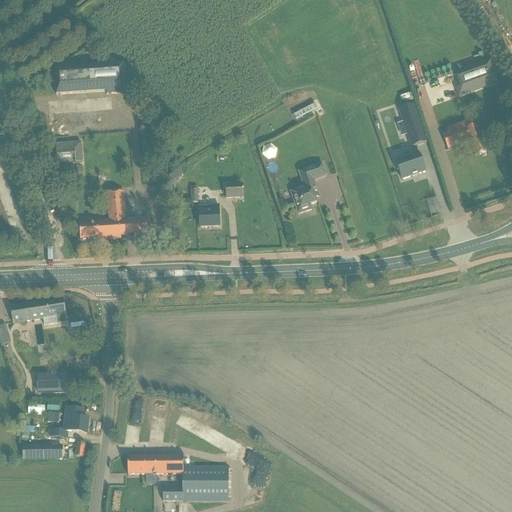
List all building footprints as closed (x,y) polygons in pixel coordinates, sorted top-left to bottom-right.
[(498,83),(490,60),(455,73),(460,88),(455,90),(458,98),(498,83)] [(127,94),(125,65),(54,70),(56,96),(106,92),(106,95),(127,94)] [(414,105),(398,110),(403,124),(406,123),(409,134),(407,135),(411,148),(426,143),(414,105)] [(447,150),(469,142),(475,158),(486,153),(476,127),(467,130),(466,127),(442,136),(447,150)] [(82,164),(81,144),(56,145),(57,157),(74,156),(75,164),(82,164)] [(263,147),(261,155),(267,161),(275,158),(277,150),(271,145),(263,147)] [(411,158),(395,163),(402,181),(425,173),(418,153),(410,155),(411,158)] [(317,194),(313,181),(326,177),(322,165),(299,173),(303,185),(305,184),(306,188),(303,189),(304,193),(296,195),(298,203),(295,205),(298,215),(311,210),(310,206),(316,204),(314,195),(317,194)] [(173,183),(183,176),(177,169),(168,176),(173,183)] [(162,197),(171,189),(165,181),(155,189),(162,197)] [(225,186),(226,200),(244,199),(243,185),(225,186)] [(115,221),(96,223),(97,224),(79,225),(80,241),(98,240),(98,241),(121,240),(120,237),(150,235),(149,219),(125,221),(123,193),(106,194),(108,218),(115,217),(115,221)] [(198,208),(199,229),(220,228),(219,207),(198,208)] [(67,323),(66,317),(63,300),(10,308),(13,325),(43,320),(43,326),(67,323)] [(65,375),(37,376),(37,393),(65,392),(65,375)] [(51,431),(50,438),(66,440),(67,433),(76,434),(86,435),(88,420),(82,419),(83,411),(73,410),(67,409),(65,426),(64,432),(51,431)] [(48,412),(47,423),(59,424),(61,413),(48,412)] [(182,416),(177,425),(197,435),(202,426),(182,416)] [(76,458),(83,458),(85,445),(77,444),(76,458)] [(62,446),(23,447),(23,461),(62,460),(62,446)] [(183,458),(128,458),(128,476),(154,476),(182,475),(183,475),(183,467),(183,458)] [(182,485),(162,485),(163,503),(228,502),(228,467),(183,467),(183,475),(182,475),(182,485)]
